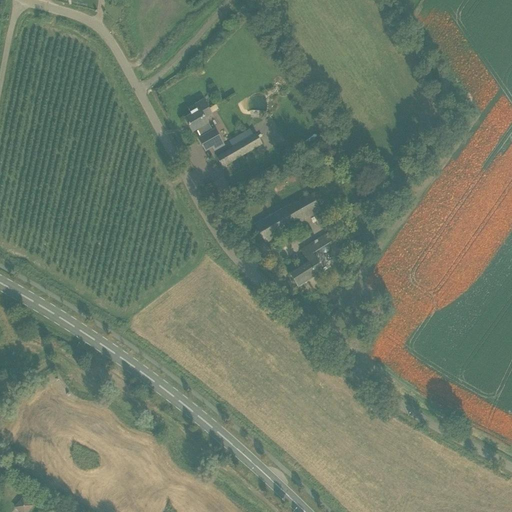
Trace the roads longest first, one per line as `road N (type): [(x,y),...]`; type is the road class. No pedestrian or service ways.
road 1 (unclassified): [(511,468),(427,421),(266,292),(217,236),(110,41),(95,25),(25,0)]
road 2 (secondary): [(306,511),(102,340),(0,284)]
